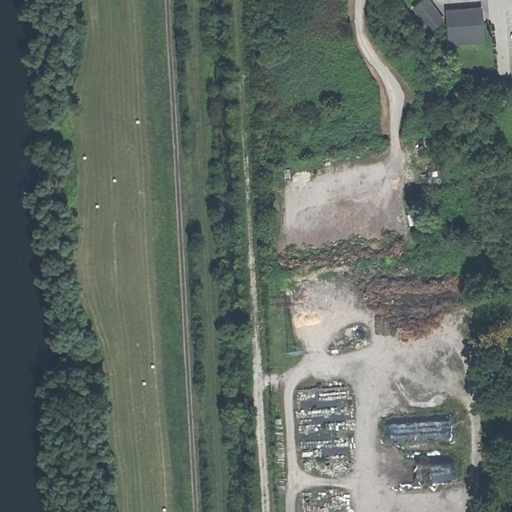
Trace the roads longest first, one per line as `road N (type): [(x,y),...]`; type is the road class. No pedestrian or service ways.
road 1 (track): [(224,511),(193,0)]
road 2 (track): [(168,0),(197,511)]
road 3 (track): [(239,0),(259,371)]
road 4 (unclassified): [(267,511),(259,371)]
